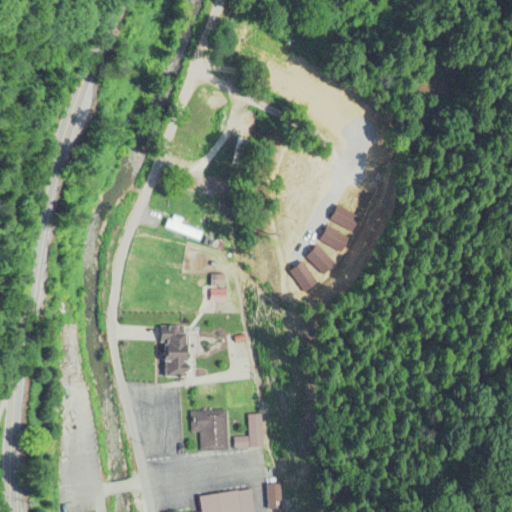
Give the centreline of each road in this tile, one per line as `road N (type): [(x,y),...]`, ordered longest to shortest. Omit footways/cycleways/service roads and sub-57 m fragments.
road 1 (tertiary): [(146,511),(107,333),(110,271),(214,0)]
road 2 (secondary): [(10,511),(14,349),(42,155),(97,0)]
